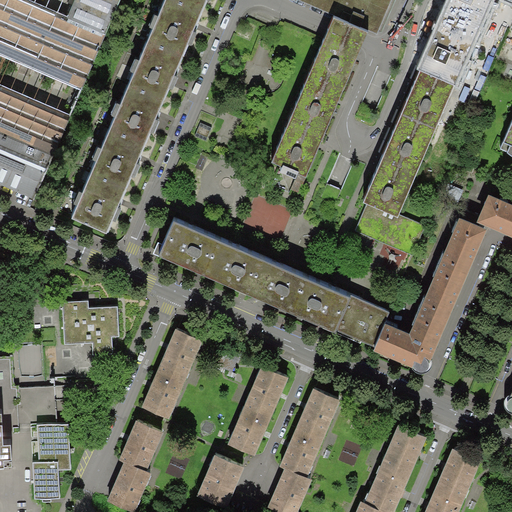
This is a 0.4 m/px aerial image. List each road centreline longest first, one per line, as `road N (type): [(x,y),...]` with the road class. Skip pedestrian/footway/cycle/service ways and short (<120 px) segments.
road 1 (residential): [(123,269),(246,0)]
road 2 (residential): [(426,0),(373,133),(355,136),(346,120),(382,47)]
road 3 (residential): [(80,511),(173,291)]
road 4 (secondary): [(173,291),(313,351)]
road 5 (secondary): [(313,351),(450,413)]
road 6 (residential): [(256,482),(313,351)]
road 7 (secondary): [(0,216),(123,269)]
road 8 (residential): [(269,0),(382,47)]
